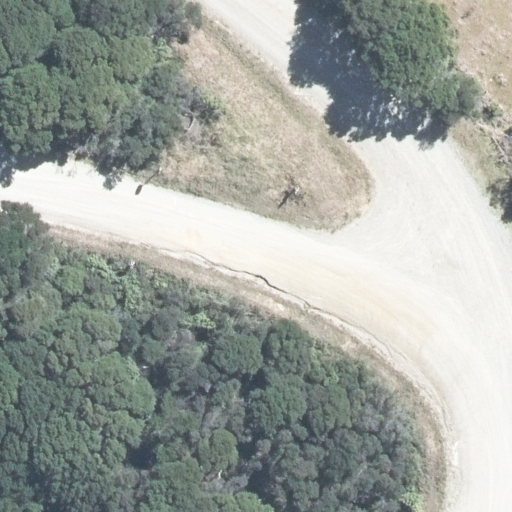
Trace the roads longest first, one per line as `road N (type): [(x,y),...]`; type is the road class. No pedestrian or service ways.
road 1 (unclassified): [(507,363),(211,244),(0,182)]
road 2 (unclassified): [(242,0),(360,111),(507,363)]
road 3 (unclassified): [(507,363),(506,456),(480,511)]
